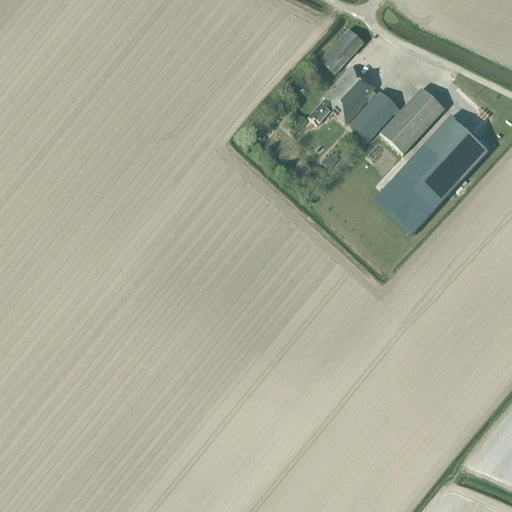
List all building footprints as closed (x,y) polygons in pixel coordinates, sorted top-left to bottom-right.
[(319,63),(334,77),(362,47),(347,33),(319,63)] [(378,137),(401,158),(442,114),(419,92),(399,115),(378,95),(375,97),(373,95),(374,93),(350,70),(322,100),(324,102),(306,121),(311,125),(313,123),(318,127),(325,119),(328,121),(333,116),(344,126),(367,102),(369,104),(347,128),(367,145),(392,118),(394,120),(378,137)] [(287,133),(292,138),(306,123),(300,118),(287,133)] [(486,154),(449,120),(421,150),(394,180),(431,214),(459,184),(486,154)] [(330,155),(321,165),(327,172),(337,162),(330,155)]
